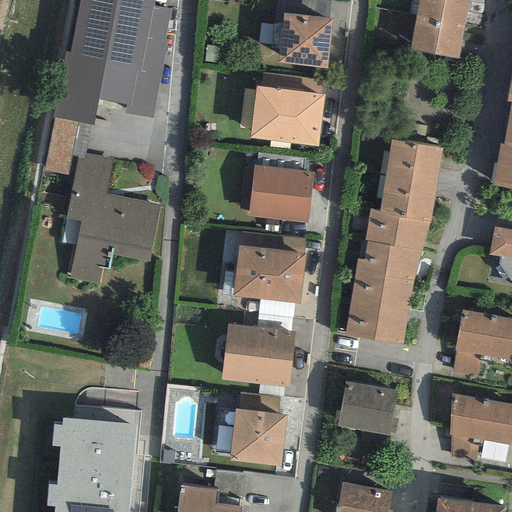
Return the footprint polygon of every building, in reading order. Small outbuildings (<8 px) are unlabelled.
[(153,0),(77,0),(53,117),(77,122),(93,125),(98,99),(126,105),(129,105),(136,70),(140,71),(152,6),(153,0)] [(463,28),(468,0),(418,0),(415,19),(463,28)] [(169,9),(152,6),(140,71),(136,70),(129,105),(126,105),(124,113),(152,118),(166,39),(164,39),(169,9)] [(331,16),(282,9),(276,58),(325,64),(331,16)] [(458,59),(463,28),(415,19),(409,51),(458,59)] [(323,92),(256,83),(250,135),(317,144),(323,92)] [(511,102),(511,103),(503,146),(499,145),(492,186),(511,189),(511,102)] [(66,174),(77,122),(53,117),(42,169),(66,174)] [(442,148),(390,140),(386,167),(437,175),(442,148)] [(148,261),(159,205),(105,195),(112,158),(85,153),(84,159),(77,158),(66,218),(80,221),(69,279),(98,284),(101,268),(108,269),(111,254),(148,261)] [(306,221),(312,171),(254,164),(248,215),(306,221)] [(433,200),(437,175),(386,167),(379,211),(378,214),(430,222),(433,200)] [(419,251),(430,222),(378,214),(379,211),(370,209),(364,241),(367,241),(419,251)] [(511,228),(493,225),(488,252),(511,255),(511,228)] [(413,281),(419,251),(367,241),(363,260),(357,259),(354,272),(413,281)] [(307,252),(241,244),(235,295),(258,298),(293,302),(301,303),(307,252)] [(407,311),(413,281),(354,272),(349,302),(407,311)] [(255,328),(289,332),(293,302),(258,298),(255,328)] [(402,345),(407,311),(349,302),(343,335),(402,345)] [(511,316),(461,309),(454,346),(451,371),(478,375),(479,353),(511,358),(511,316)] [(255,328),(228,325),(222,378),(290,386),(296,333),(289,332),(255,328)] [(397,391),(348,383),(341,426),(358,429),(356,442),(380,446),(382,434),(390,436),(397,391)] [(511,439),(511,402),(455,393),(449,431),(449,455),(471,458),(471,437),(511,442),(511,439)] [(286,411),(233,406),(228,457),(281,462),(286,411)] [(127,511),(136,425),(62,418),(61,427),(53,426),(51,446),(59,447),(56,485),(47,485),(45,506),(54,507),(53,511),(127,511)] [(213,454),(226,456),(229,426),(216,425),(213,454)] [(386,511),(391,491),(342,481),(335,511),(386,511)] [(216,487),(180,483),(177,511),(238,511),(240,502),(215,500),(216,487)] [(439,497),(436,511),(506,511),(508,507),(439,497)]
